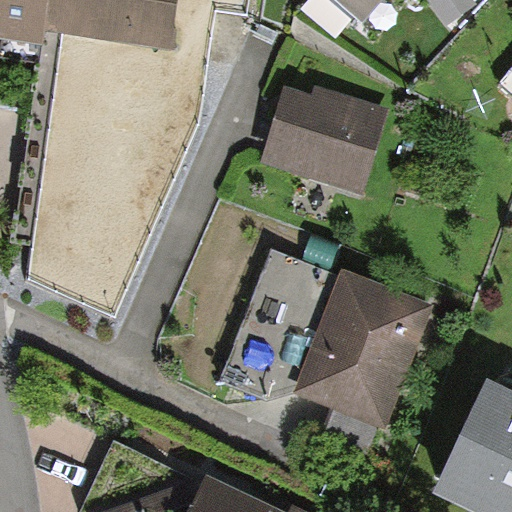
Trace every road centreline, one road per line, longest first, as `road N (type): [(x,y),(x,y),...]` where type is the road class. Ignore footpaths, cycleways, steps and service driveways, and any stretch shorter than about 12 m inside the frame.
road 1 (residential): [(0,323),(405,511)]
road 2 (unknown): [(128,383),(287,26)]
